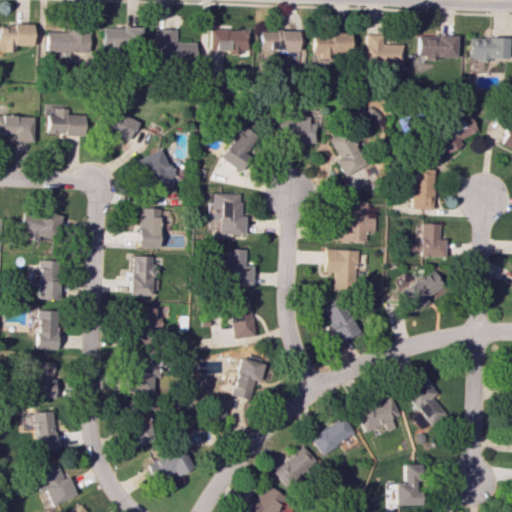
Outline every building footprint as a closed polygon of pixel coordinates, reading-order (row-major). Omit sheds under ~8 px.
[(29,45),(30,24),(0,23),(0,50),(12,51),(12,45),(29,45)] [(139,26),(99,27),(100,50),(139,49),(139,26)] [(193,42),(173,42),(173,29),(153,29),(153,60),(192,61),(193,42)] [(246,29),(207,29),(207,51),(246,50),(246,29)] [(256,50),(295,51),(295,31),(257,30),(256,50)] [(345,32),(326,32),(326,35),(309,35),(310,58),(346,57),(345,32)] [(399,64),(400,44),(379,43),(379,35),(362,34),(362,63),(399,64)] [(454,59),(454,35),(415,35),(414,58),(454,59)] [(466,58),(505,59),(506,38),(467,37),(466,58)] [(45,114),(44,134),(81,135),(82,114),(66,114),(66,108),(52,108),(52,114),(45,114)] [(100,130),(127,140),(135,118),(108,108),(100,130)] [(0,137),(29,138),(30,116),(0,114),(0,137)] [(312,123),(305,122),(305,117),(274,116),(273,140),(312,141),(312,123)] [(461,125),(458,119),(432,131),(441,153),(458,145),(455,139),(474,131),(470,122),(461,125)] [(217,157),(235,170),(257,138),(239,125),(217,157)] [(497,145),(511,151),(511,129),(505,126),(497,145)] [(342,176),(363,163),(343,131),(327,141),(336,155),(331,159),(342,176)] [(172,182),(157,148),(136,158),(150,192),(172,182)] [(429,209),(431,168),(400,167),(399,180),(409,180),(408,208),(429,209)] [(215,233),(241,234),(241,216),(237,216),(237,194),(208,193),(207,217),(215,218),(215,233)] [(365,201),(343,201),(343,225),(329,225),(329,241),(364,241),(364,232),(373,232),(373,217),(365,217),(365,201)] [(155,247),(156,208),(136,207),(135,247),(155,247)] [(58,216),(21,209),(17,231),(24,232),(23,236),(53,242),(58,216)] [(408,251),(416,251),(416,256),(442,257),(442,238),(436,238),(437,224),(413,223),(413,238),(408,238),(408,251)] [(242,265),(242,249),(223,248),(222,284),(248,285),(249,265),(242,265)] [(331,288),(348,288),(348,276),(354,276),(354,249),(322,248),(322,272),(332,272),(331,288)] [(154,293),(155,279),(149,278),(150,256),(128,255),(127,292),(154,293)] [(35,298),(54,299),(55,260),(36,260),(35,298)] [(442,286),(432,270),(397,290),(409,311),(426,302),(423,297),(442,286)] [(230,337),(250,336),(248,296),(227,297),(230,337)] [(355,334),(342,299),(321,307),(334,342),(355,334)] [(53,349),(54,310),(34,310),(33,349),(53,349)] [(149,376),(156,376),(156,355),(131,356),(131,393),(149,393),(149,376)] [(261,363),(236,357),(232,372),(224,370),(218,391),(246,398),(250,382),(255,384),(261,363)] [(50,398),(51,362),(32,361),(31,397),(50,398)] [(416,411),(409,417),(419,431),(445,411),(421,380),(403,394),(416,411)] [(397,416),(389,396),(352,411),(360,431),(397,416)] [(214,419),(224,412),(215,397),(204,404),(214,419)] [(148,443),(148,410),(127,410),(128,444),(148,443)] [(51,449),(49,412),(19,413),(19,429),(30,429),(31,450),(51,449)] [(307,435),(320,453),(351,432),(338,413),(307,435)] [(143,459),(151,480),(171,473),(172,475),(188,468),(180,446),(143,459)] [(271,472),(287,489),(315,462),(299,446),(271,472)] [(44,507),(70,495),(54,461),(28,473),(44,507)] [(400,464),(401,482),(391,482),(391,505),(420,504),(418,463),(400,464)] [(240,511),(271,511),(283,498),(264,483),(240,511)] [(83,511),(76,503),(65,511),(83,511)]
